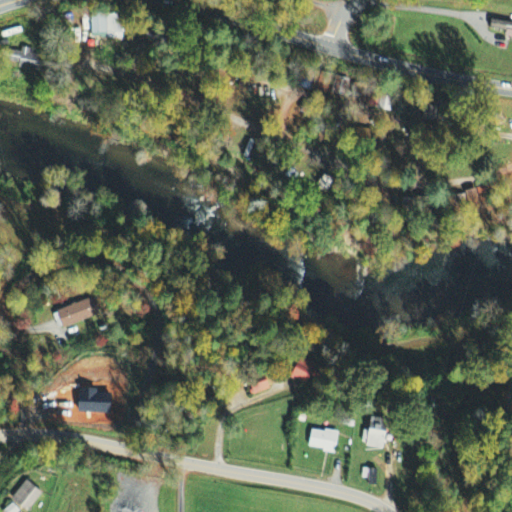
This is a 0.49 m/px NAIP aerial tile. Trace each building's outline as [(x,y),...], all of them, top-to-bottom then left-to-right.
[(90,16),(91,40),(119,39),(118,15),(90,16)] [(510,32),(510,34),(511,34),(511,24),(491,23),(491,30),(510,32)] [(42,73),(45,58),(34,56),(36,51),(22,48),(17,67),(42,73)] [(144,80),(163,88),(171,68),(152,60),(144,80)] [(281,91),(309,90),(309,78),(281,80),(281,91)] [(354,84),(331,85),(331,102),(355,100),(354,84)] [(319,116),(309,105),(302,113),(313,123),(319,116)] [(474,209),(495,206),(492,188),(471,191),(474,209)] [(347,352),(357,353),(358,337),(348,337),(347,352)] [(314,387),(321,366),(304,360),(296,381),(314,387)] [(391,421),(372,419),(370,433),(364,432),(362,447),(388,450),(391,421)] [(337,454),(340,433),(313,430),(311,451),(337,454)] [(31,511),(44,494),(27,482),(13,502),(27,511),(31,511)]
